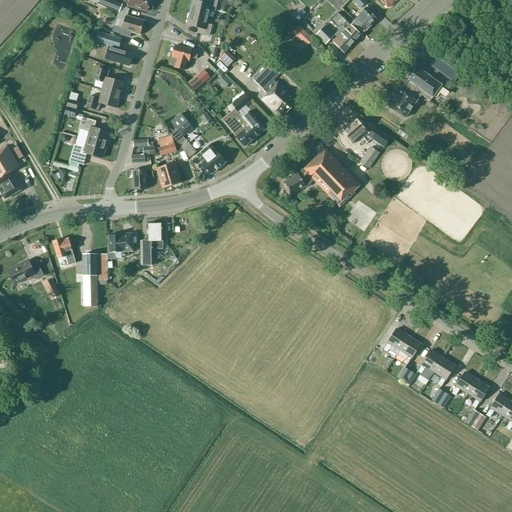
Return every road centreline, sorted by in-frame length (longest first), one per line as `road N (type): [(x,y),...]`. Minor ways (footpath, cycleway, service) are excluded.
road 1 (unclassified): [(238,179),(287,226),(511,366)]
road 2 (tertiary): [(238,179),(438,0)]
road 3 (unclassified): [(110,209),(109,183),(166,0)]
road 4 (tertiary): [(110,209),(173,204),(238,179)]
road 5 (track): [(0,106),(60,213)]
